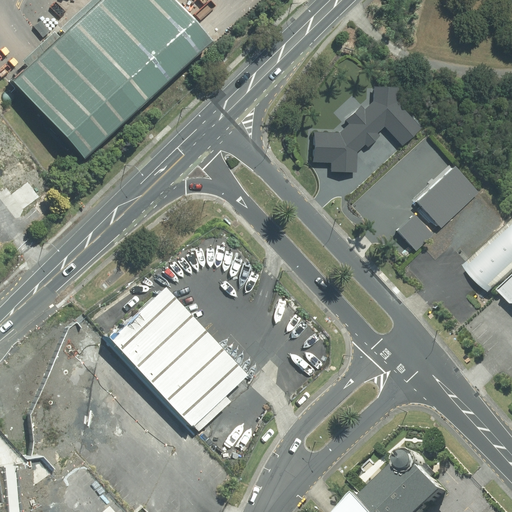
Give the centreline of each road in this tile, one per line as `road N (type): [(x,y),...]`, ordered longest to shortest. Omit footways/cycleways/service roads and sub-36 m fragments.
road 1 (tertiary): [(268,174),(407,333)]
road 2 (tertiary): [(381,346),(234,195)]
road 3 (residential): [(425,369),(284,480)]
road 4 (secondary): [(0,319),(130,201)]
road 5 (residential): [(284,480),(301,433),(381,346)]
road 6 (tertiary): [(425,369),(511,462)]
